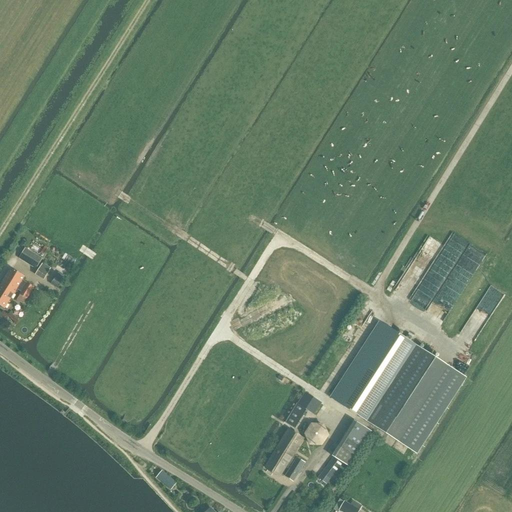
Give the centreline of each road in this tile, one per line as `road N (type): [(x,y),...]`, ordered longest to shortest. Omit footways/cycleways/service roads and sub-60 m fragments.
road 1 (track): [(284,0),(149,212),(346,345)]
road 2 (track): [(346,345),(511,68)]
road 3 (tertiary): [(239,511),(0,348)]
road 4 (track): [(0,232),(146,0)]
road 5 (track): [(149,212),(43,381)]
